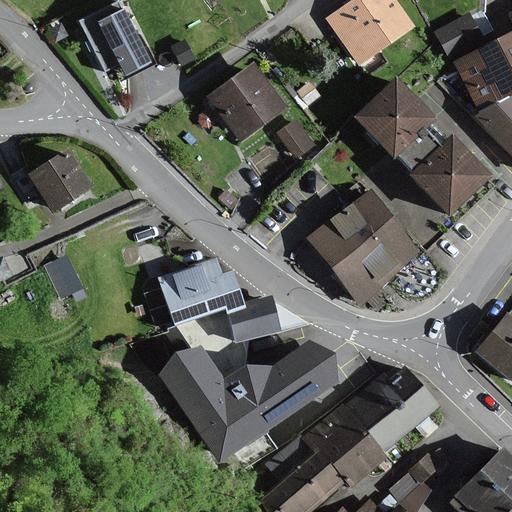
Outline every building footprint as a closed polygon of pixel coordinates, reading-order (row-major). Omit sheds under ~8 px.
[(390,0),(354,0),(326,20),(357,63),(409,26),(390,0)] [(117,3),(80,22),(105,70),(116,64),(123,76),(148,63),(117,3)] [(469,14),(435,33),(447,57),(481,39),(469,14)] [(511,37),(457,63),(477,107),(511,90),(511,37)] [(251,63),(205,97),(238,142),(284,109),(251,63)] [(446,215),(485,178),(449,140),(443,145),(426,126),(431,121),(393,82),(355,119),(391,157),(396,153),(413,171),(409,176),(446,215)] [(511,100),(478,119),(511,154),(511,100)] [(295,121),(277,133),(294,158),(312,145),(295,121)] [(66,150),(28,175),(52,213),(90,188),(66,150)] [(368,193),(308,237),(358,305),(413,253),(368,193)] [(0,257),(0,256),(0,282),(10,279),(0,257)] [(79,288),(64,258),(47,266),(62,296),(79,288)] [(236,342),(277,331),(268,300),(240,308),(231,274),(217,278),(213,263),(161,278),(174,323),(227,309),(236,342)] [(511,323),(504,318),(478,351),(511,377),(511,323)] [(328,357),(305,341),(263,370),(241,369),(220,383),(197,348),(173,355),(158,374),(218,461),(333,383),(328,357)] [(383,449),(434,408),(403,371),(387,383),(383,378),(348,406),(383,449)] [(340,408),(302,441),(312,453),(316,450),(343,481),(348,487),(382,458),(340,408)] [(299,437),(267,465),(280,481),(312,453),(302,441),(299,437)] [(316,450),(312,453),(280,481),(257,500),(265,511),(306,511),(343,481),(316,450)] [(455,498),(470,511),(505,511),(511,505),(511,461),(502,451),(455,498)] [(378,511),(369,502),(359,511),(378,511)]
